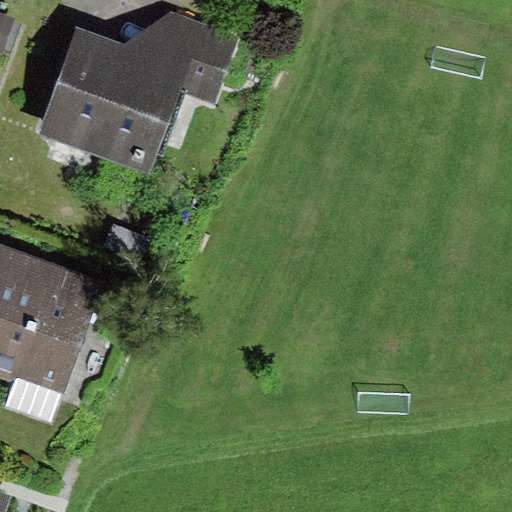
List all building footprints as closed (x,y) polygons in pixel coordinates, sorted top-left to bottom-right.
[(0,12),(0,54),(2,55),(15,17),(0,12)] [(125,50),(76,33),(36,144),(153,185),(183,100),(218,112),(244,39),(171,13),(125,50)] [(114,227),(105,250),(142,265),(151,242),(114,227)] [(113,281),(0,243),(0,384),(13,389),(15,383),(72,402),(113,281)] [(0,511),(9,511),(15,495),(0,489),(0,511)]
